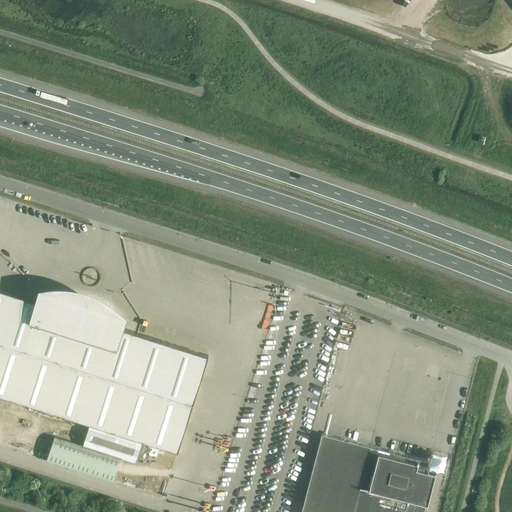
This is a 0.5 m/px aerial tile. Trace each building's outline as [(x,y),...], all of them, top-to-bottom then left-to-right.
[(93,221),(55,211),(52,224),(90,234),(93,221)] [(47,285),(39,286),(35,300),(0,288),(0,394),(178,450),(208,355),(123,328),(127,314),(121,308),(115,303),(109,299),(102,294),(94,291),(87,288),(79,286),(71,285),(63,284),(55,284),(47,285)] [(336,378),(351,381),(353,368),(361,370),(364,355),(355,353),(357,346),(354,345),(355,338),(351,337),(349,345),(342,344),(339,359),(340,359),(336,378)] [(331,405),(345,406),(345,383),(332,382),(331,405)] [(46,461),(112,482),(120,458),(135,462),(141,441),(89,425),(83,445),(54,436),(46,461)] [(427,468),(429,461),(370,446),(322,433),(301,511),(415,511),(418,503),(427,506),(436,471),(427,468)]
